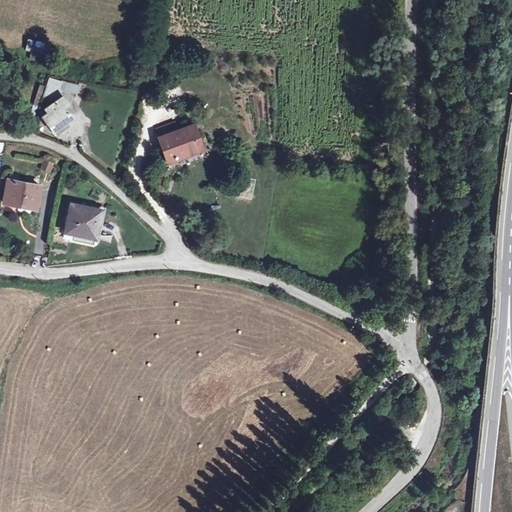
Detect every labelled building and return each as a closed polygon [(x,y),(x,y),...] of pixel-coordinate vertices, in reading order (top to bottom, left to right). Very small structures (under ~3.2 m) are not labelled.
[(25,51),(31,52),(29,59),(47,62),(51,43),(28,38),(25,51)] [(45,88),(56,90),(62,91),(63,85),(46,82),(45,88)] [(78,87),(63,85),(62,91),(61,94),(76,97),(78,87)] [(54,103),(56,90),(45,88),(42,104),(50,106),(54,103)] [(47,126),(54,135),(66,125),(73,119),(65,111),(68,108),(61,100),(46,112),(50,118),(44,122),(47,126)] [(71,130),(66,125),(54,135),(59,140),(71,130)] [(169,164),(180,160),(179,156),(204,147),(196,125),(160,137),(169,164)] [(206,152),(204,147),(179,156),(180,160),(206,152)] [(56,164),(44,160),(41,169),(53,173),(56,164)] [(40,191),(8,186),(4,207),(18,210),(18,207),(36,210),(40,191)] [(69,212),(63,239),(93,245),(99,219),(69,212)]
